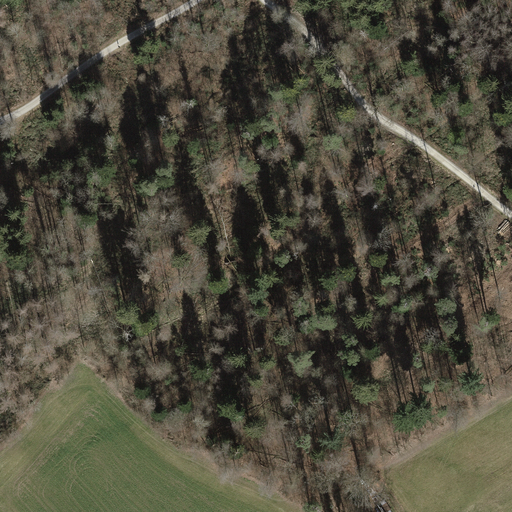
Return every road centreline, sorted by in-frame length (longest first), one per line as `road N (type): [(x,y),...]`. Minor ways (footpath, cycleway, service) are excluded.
road 1 (track): [(511,214),(362,106),(324,52),(265,0)]
road 2 (track): [(196,0),(0,121)]
road 3 (track): [(511,391),(375,471)]
